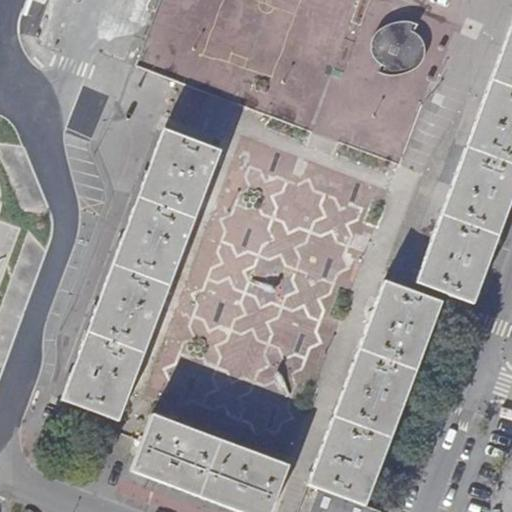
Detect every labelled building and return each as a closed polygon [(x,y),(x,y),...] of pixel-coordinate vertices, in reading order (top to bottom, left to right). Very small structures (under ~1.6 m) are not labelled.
[(430,53),(406,15),(368,39),(392,77),(430,53)] [(511,197),(511,24),(416,282),(473,304),(511,197)] [(155,132),(57,394),(111,414),(208,152),(155,132)] [(439,304),(384,283),(309,486),(320,490),(311,511),(380,511),(381,511),(364,505),(439,304)] [(269,511),(286,467),(153,418),(132,472),(238,511),(269,511)]
